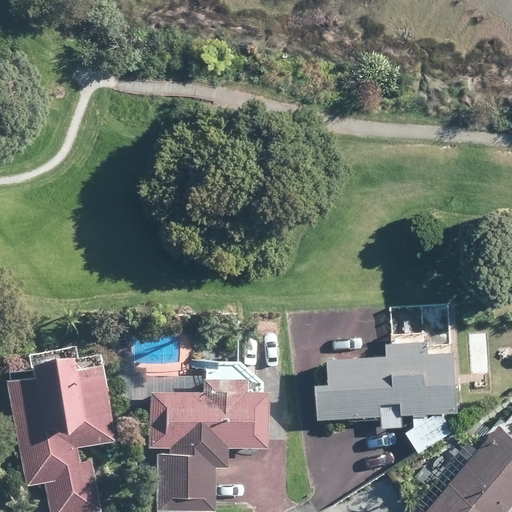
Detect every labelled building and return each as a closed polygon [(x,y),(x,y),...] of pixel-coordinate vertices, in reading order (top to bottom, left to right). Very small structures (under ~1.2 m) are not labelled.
[(490,334),(472,335),(473,376),(491,375),(490,334)] [(417,448),(419,451),(452,430),(441,412),(460,411),(456,350),(424,350),(422,338),(387,341),(388,353),(372,354),(328,357),(328,359),(330,382),(316,383),(318,418),(349,416),(382,414),(382,425),(403,424),(402,414),(414,413),(415,426),(406,431),(417,448)] [(104,388),(102,377),(98,352),(75,356),(72,344),(26,352),(26,353),(30,375),(4,380),(24,483),(28,483),(42,480),(48,511),(86,511),(97,510),(97,505),(88,459),(77,461),(74,446),(77,446),(87,444),(112,439),(111,433),(102,388),(104,388)] [(225,446),(263,445),(264,391),(259,391),(242,390),(242,376),(199,375),(198,390),(146,390),(146,417),(146,446),(167,447),(167,453),(155,453),(155,509),(212,509),(212,503),(212,466),(225,465),(225,446)] [(506,511),(511,505),(511,433),(499,423),(479,448),(426,511),(506,511)]
